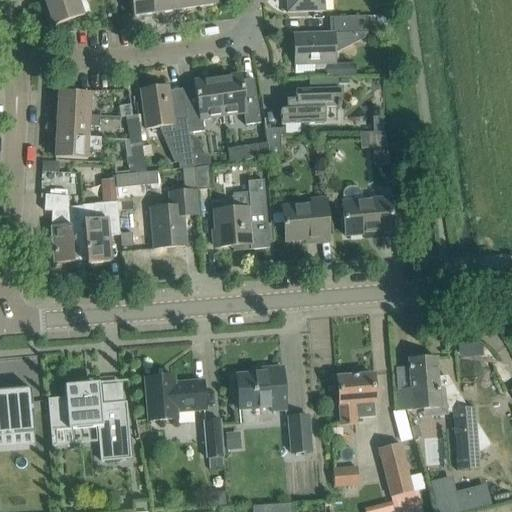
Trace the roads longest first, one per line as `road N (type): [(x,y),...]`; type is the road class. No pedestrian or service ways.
road 1 (residential): [(3,323),(511,284)]
road 2 (residential): [(3,323),(11,58)]
road 3 (residential): [(11,58),(122,59),(208,47),(245,31)]
